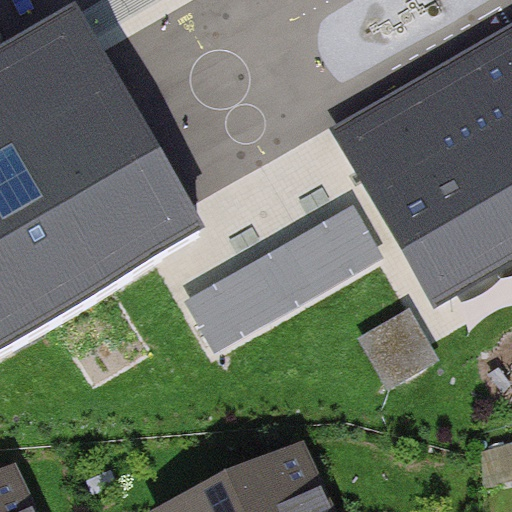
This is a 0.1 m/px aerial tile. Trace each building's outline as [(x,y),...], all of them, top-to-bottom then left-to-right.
[(69,14),(0,54),(0,349),(197,235),(69,14)] [(511,29),(335,132),(437,308),(511,264),(511,29)] [(355,210),(184,307),(213,357),(383,260),(355,210)] [(440,362),(411,312),(358,341),(387,392),(440,362)] [(347,511),(313,434),(154,504),(157,511),(347,511)] [(36,511),(13,462),(0,467),(0,511),(36,511)]
